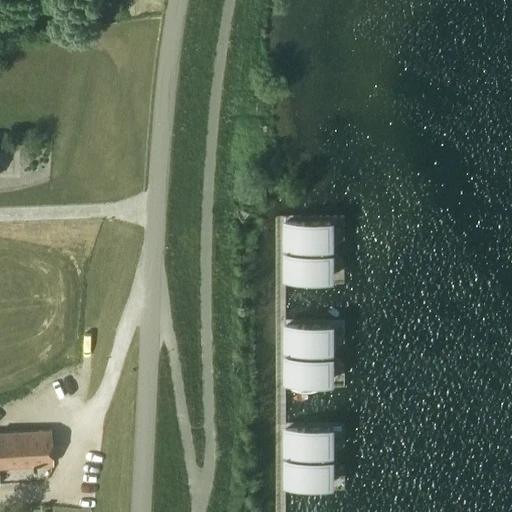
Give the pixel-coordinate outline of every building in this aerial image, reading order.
[(285,216),(285,255),(302,255),(302,251),(304,251),(304,247),(345,247),(345,216),(285,216)] [(302,255),(285,255),(285,285),(345,285),(345,247),(304,247),(304,251),(302,251),(302,255)] [(305,350),(346,350),(345,319),(286,319),(286,358),(303,358),(303,354),(305,354),(305,350)] [(345,388),(346,350),(305,350),(305,354),(303,354),(303,358),(286,358),(286,388),(345,388)] [(286,423),(286,461),(303,461),(303,457),(305,457),(305,453),(346,453),(346,423),(286,423)] [(0,466),(52,464),(50,431),(0,433),(0,466)] [(303,461),(286,461),(286,491),(346,491),(346,453),(305,453),(305,457),(303,457),(303,461)]
